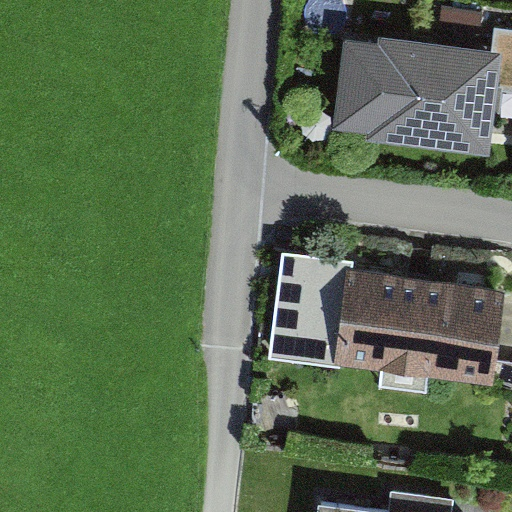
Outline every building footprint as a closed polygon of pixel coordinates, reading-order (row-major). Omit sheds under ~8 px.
[(383,25),(383,33),(346,29),(336,117),(372,121),(370,135),(494,149),(501,88),(507,40),(383,25)] [(507,40),(501,88),(511,88),(511,25),(509,25),(507,40)] [(275,300),(320,306),(326,262),(281,257),(275,300)] [(507,282),(348,261),(335,358),(494,378),(507,282)] [(391,504),(454,511),(456,495),(393,487),(391,504)] [(391,504),(320,495),(317,511),(458,511),(454,511),(391,504)]
